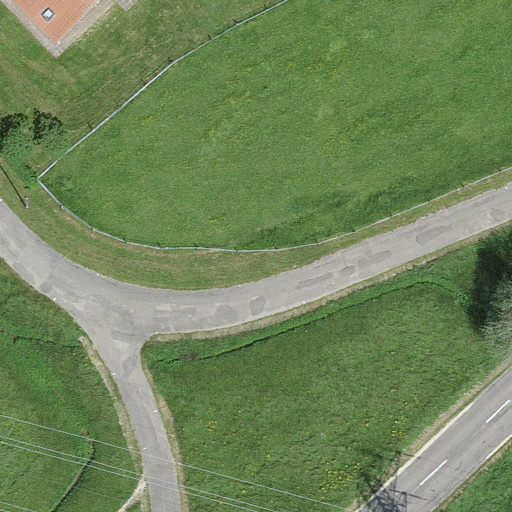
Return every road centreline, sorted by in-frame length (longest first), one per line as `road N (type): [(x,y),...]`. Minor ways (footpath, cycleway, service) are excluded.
road 1 (unclassified): [(93,310),(191,319),(274,305),(511,208)]
road 2 (unclassified): [(93,310),(140,410),(163,511)]
road 3 (tertiary): [(397,511),(511,402)]
road 4 (unclassified): [(0,232),(52,287),(93,310)]
